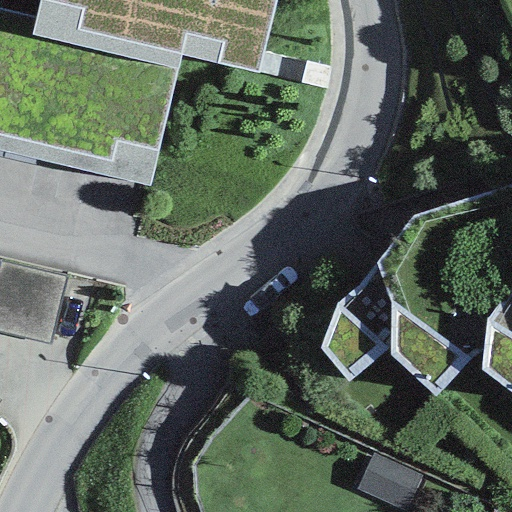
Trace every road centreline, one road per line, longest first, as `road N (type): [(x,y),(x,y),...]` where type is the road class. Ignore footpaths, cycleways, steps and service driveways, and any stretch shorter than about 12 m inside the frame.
road 1 (tertiary): [(365,0),(366,101),(335,178),(271,248),(190,299)]
road 2 (tertiary): [(190,299),(106,373),(22,511)]
road 3 (residential): [(190,299),(188,375),(159,450),(156,511)]
